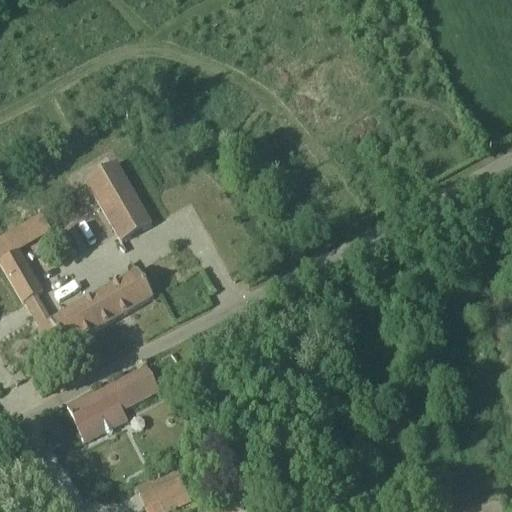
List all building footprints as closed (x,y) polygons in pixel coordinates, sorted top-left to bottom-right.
[(120,248),(150,230),(115,169),(113,169),(84,186),(120,248)] [(49,236),(39,219),(0,240),(0,271),(21,308),(42,297),(17,254),(49,236)] [(35,334),(50,359),(62,353),(63,354),(150,303),(151,303),(134,275),(47,326),(47,327),(35,334)] [(157,397),(144,372),(65,412),(83,449),(125,427),(120,416),(157,397)] [(175,474),(134,493),(143,511),(175,511),(189,506),(175,474)]
